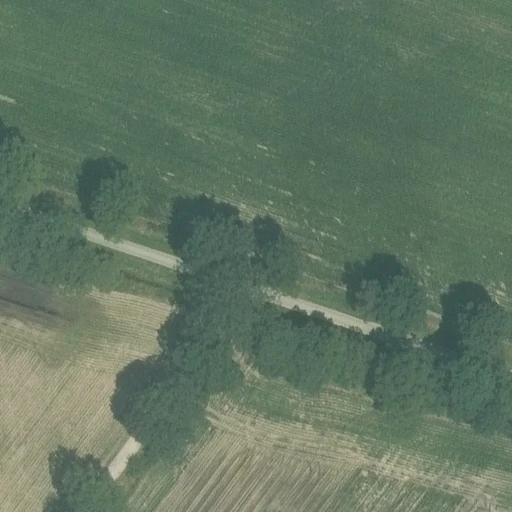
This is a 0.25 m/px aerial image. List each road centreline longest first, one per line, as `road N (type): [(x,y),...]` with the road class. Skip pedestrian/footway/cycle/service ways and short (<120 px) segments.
road 1 (unclassified): [(511,375),(0,202)]
road 2 (track): [(252,286),(84,511)]
